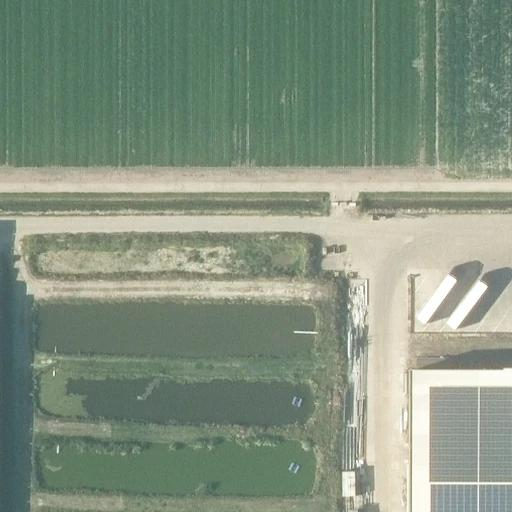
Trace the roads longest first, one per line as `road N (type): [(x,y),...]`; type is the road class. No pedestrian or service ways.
road 1 (unknown): [(511,188),(0,188)]
road 2 (unknown): [(391,227),(135,211),(0,216)]
road 3 (unknown): [(390,511),(391,227)]
road 4 (unknown): [(511,230),(391,227)]
